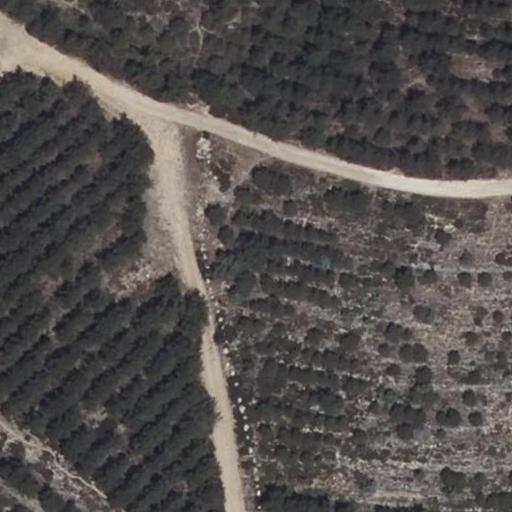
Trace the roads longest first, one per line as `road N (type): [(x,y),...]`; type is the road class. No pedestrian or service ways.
road 1 (track): [(234,511),(231,447),(147,105),(25,39),(0,14)]
road 2 (track): [(511,185),(465,191),(379,184),(147,105)]
